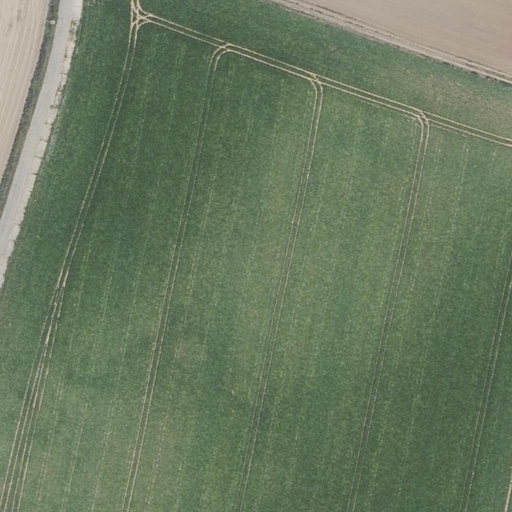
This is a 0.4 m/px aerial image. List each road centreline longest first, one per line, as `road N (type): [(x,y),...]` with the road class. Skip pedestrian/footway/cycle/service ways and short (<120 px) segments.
road 1 (track): [(0,251),(51,89),(69,0)]
road 2 (track): [(511,79),(289,0)]
